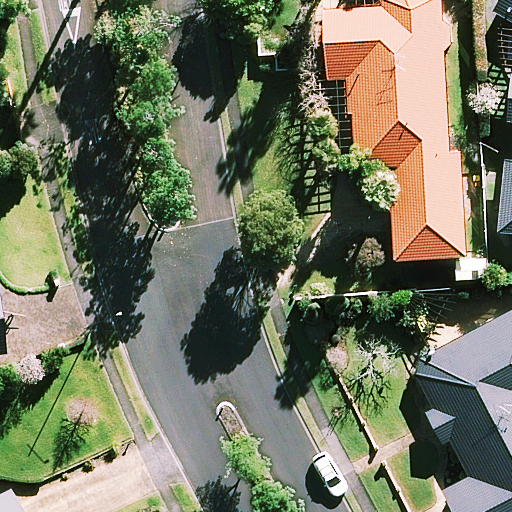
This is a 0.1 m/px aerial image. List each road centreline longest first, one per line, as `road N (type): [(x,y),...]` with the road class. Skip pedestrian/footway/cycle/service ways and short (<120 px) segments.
road 1 (residential): [(154,328),(91,126),(63,0)]
road 2 (residential): [(179,0),(230,307)]
road 3 (residential): [(230,307),(244,354),(321,511)]
road 4 (residential): [(237,511),(154,328)]
